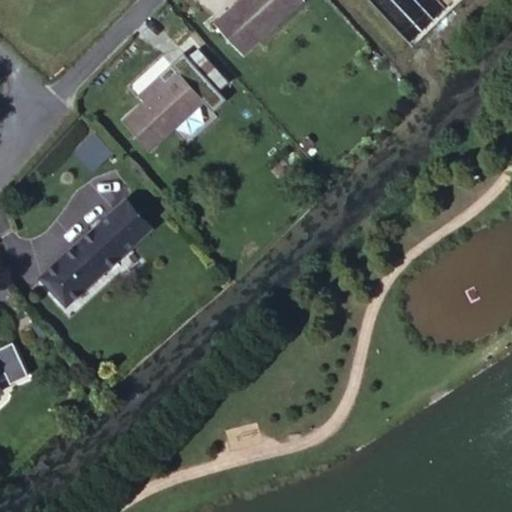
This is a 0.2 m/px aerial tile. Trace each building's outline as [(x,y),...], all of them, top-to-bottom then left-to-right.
[(302,0),(240,0),(214,23),(241,54),(302,0)] [(183,54),(171,65),(214,111),(226,100),(183,54)] [(164,56),(130,86),(142,100),(119,120),(150,154),(174,133),(184,144),(217,114),(214,111),(171,65),(164,56)] [(95,134),(74,153),(92,173),(113,154),(95,134)] [(136,192),(54,269),(79,296),(161,219),(136,192)]
